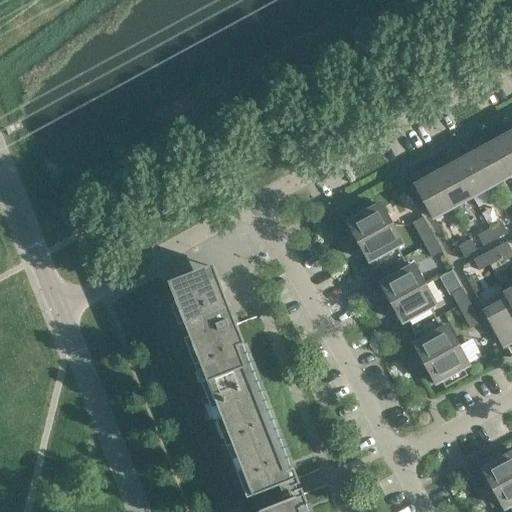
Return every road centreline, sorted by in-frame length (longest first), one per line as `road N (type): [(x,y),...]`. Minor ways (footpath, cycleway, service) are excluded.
road 1 (residential): [(273,214),(511,79)]
road 2 (unclassified): [(393,454),(273,214)]
road 3 (unclassified): [(56,310),(273,214)]
road 4 (unclassified): [(137,511),(56,310)]
road 5 (unclassified): [(56,310),(0,162)]
road 6 (residential): [(393,454),(511,396)]
